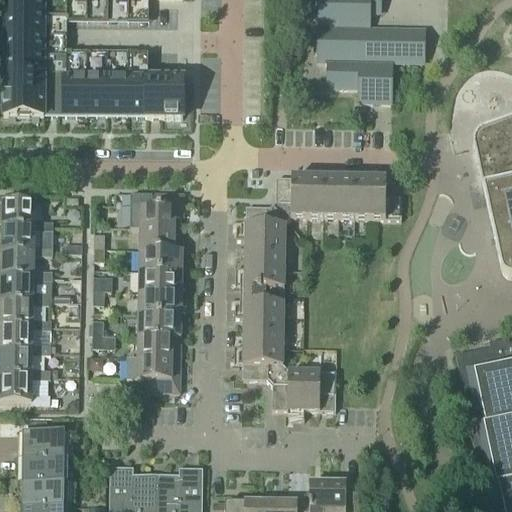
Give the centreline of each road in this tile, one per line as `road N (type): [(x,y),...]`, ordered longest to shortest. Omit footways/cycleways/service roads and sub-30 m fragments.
road 1 (residential): [(212,443),(216,180)]
road 2 (residential): [(379,442),(212,443)]
road 3 (residential): [(79,43),(241,47)]
road 4 (residential): [(238,161),(390,162)]
road 5 (residential): [(216,180),(69,171)]
